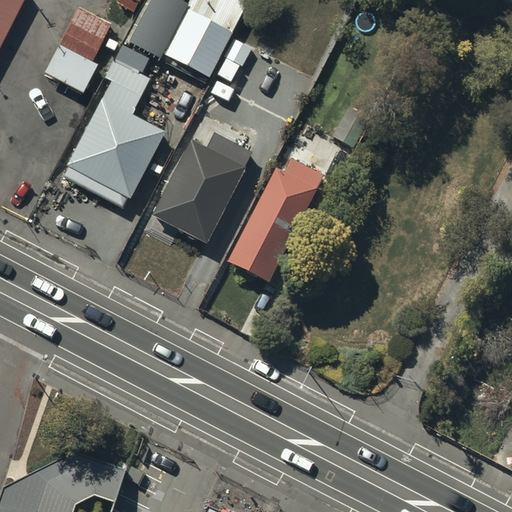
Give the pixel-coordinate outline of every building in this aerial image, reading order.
[(0,0),(0,40),(20,0),(0,0)] [(139,0),(115,0),(134,10),(139,0)] [(147,0),(127,40),(207,81),(248,0),(147,0)] [(110,22),(77,5),(60,40),(92,56),(110,22)] [(250,47),(233,38),(224,55),(241,64),(250,47)] [(58,42),(44,68),(82,89),(97,63),(58,42)] [(64,172),(123,202),(159,130),(130,115),(150,76),(114,58),(104,77),(111,81),(64,172)] [(295,122),(283,144),(295,150),(299,144),(315,153),(309,164),(336,179),(353,148),(307,123),(304,128),(295,122)] [(153,212),(204,238),(248,152),(211,133),(206,144),(192,137),(153,212)] [(229,259),(268,279),(321,172),(292,157),(286,169),(276,164),(229,259)] [(511,295),(469,379),(511,401),(511,295)] [(0,511),(113,511),(127,471),(76,454),(3,488),(0,497),(0,511)]
